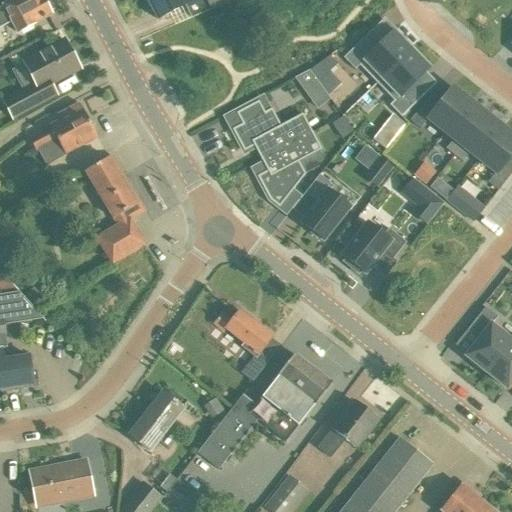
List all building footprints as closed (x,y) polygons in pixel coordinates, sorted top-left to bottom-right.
[(4,0),(0,0),(0,28),(11,22),(17,33),(52,15),(50,12),(54,9),(48,0),(11,0),(6,3),(4,0)] [(146,0),(157,19),(188,3),(193,0),(146,0)] [(203,0),(208,10),(209,12),(234,1),(233,0),(203,0)] [(372,29),(345,57),(356,68),(360,63),(378,82),(412,48),(394,30),(383,41),(372,29)] [(39,90),(80,68),(65,41),(24,63),(39,90)] [(412,48),(378,82),(395,100),(391,104),(403,116),(431,89),(420,78),(431,67),(412,48)] [(309,70),(318,82),(328,72),(336,64),(329,56),(309,70)] [(317,109),(330,99),(318,82),(309,70),(294,78),(317,109)] [(445,132),(470,101),(452,87),(436,107),(426,100),(410,121),(420,129),(428,119),(445,132)] [(13,118),(34,107),(25,90),(4,101),(13,118)] [(454,156),(487,115),(470,101),(445,132),(453,139),(446,149),(454,156)] [(242,124),(232,129),(244,151),(254,146),(261,160),(311,134),(302,116),(280,127),(271,110),(264,113),(258,102),(237,113),(242,124)] [(46,165),(97,138),(79,103),(57,115),(60,121),(29,138),(37,152),(39,151),(46,165)] [(487,115),(454,156),(462,162),(470,153),(479,160),(504,128),(487,115)] [(343,117),(332,124),(342,138),(352,132),(343,117)] [(401,129),(390,120),(382,130),(393,139),(401,129)] [(511,153),(511,135),(504,128),(479,160),(495,173),(488,182),(498,191),(511,172),(511,168),(505,162),(511,153)] [(268,172),(258,177),(270,200),(279,207),(304,175),(298,163),(320,151),(311,134),(261,160),(268,172)] [(146,211),(113,155),(109,158),(109,157),(84,172),(113,219),(117,224),(94,237),(112,266),(147,245),(132,220),(146,211)] [(385,178),(393,168),(381,159),(373,169),(385,178)] [(303,194),(314,203),(298,223),(323,243),(352,207),(330,189),(333,186),(319,175),(303,194)] [(430,194),(417,209),(429,219),(441,204),(430,194)] [(467,199),(464,213),(485,218),(489,204),(467,199)] [(360,271),(364,273),(382,251),(392,260),(405,243),(388,229),(383,235),(368,223),(341,256),(344,258),(342,262),(357,275),(360,271)] [(0,290),(17,290),(4,275),(0,275),(0,290)] [(6,334),(5,324),(42,319),(18,292),(0,295),(0,388),(34,384),(30,356),(5,360),(3,348),(7,347),(5,334),(6,334)] [(486,372),(511,340),(491,324),(497,317),(485,308),(467,330),(476,337),(477,342),(465,356),(486,372)] [(259,354),(271,338),(273,337),(239,311),(231,321),(221,313),(212,325),(223,333),(226,330),(243,343),(241,347),(254,357),(247,365),(235,356),(228,364),(241,373),(253,383),(269,362),(259,354)] [(511,341),(511,340),(486,372),(506,389),(511,381),(511,341)] [(316,405),(332,383),(294,353),(278,374),(274,371),(250,401),(242,395),(197,453),(218,470),(257,420),(285,443),(314,404),(316,405)] [(149,452),(157,442),(183,408),(162,392),(128,436),(149,452)] [(356,447),(377,419),(355,402),(333,429),(332,428),(317,448),(330,459),(346,439),(356,447)] [(394,511),(433,464),(400,438),(340,511),(394,511)] [(93,495),(86,461),(73,464),(72,462),(56,465),(55,468),(29,473),(36,506),(93,495)] [(269,511),(290,511),(308,490),(289,475),(263,507),(269,511)] [(490,511),(492,510),(479,500),(482,496),(464,482),(461,486),(441,511),(442,511),(441,511),(490,511)] [(149,511),(161,498),(142,483),(121,510),(123,511),(149,511)]
